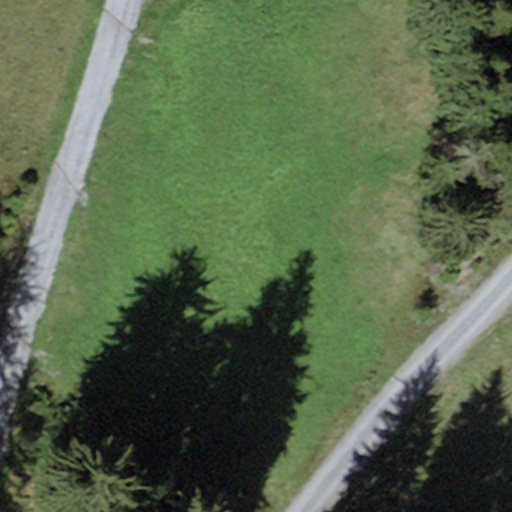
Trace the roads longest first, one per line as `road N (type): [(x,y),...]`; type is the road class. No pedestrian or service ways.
road 1 (track): [(0,422),(123,0)]
road 2 (track): [(312,511),(404,387),(511,264)]
